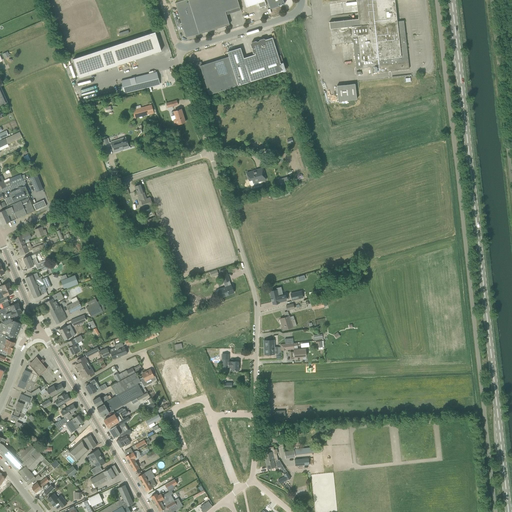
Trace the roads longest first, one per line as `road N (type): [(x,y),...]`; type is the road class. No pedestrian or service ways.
road 1 (unclassified): [(494,511),(436,0)]
road 2 (primary): [(507,511),(450,0)]
road 3 (unclassified): [(255,414),(254,294),(209,153)]
road 4 (unclassified): [(0,235),(209,153)]
road 5 (unclassified): [(511,170),(493,0)]
road 6 (tertiary): [(149,511),(75,387)]
road 7 (unclassified): [(181,47),(293,15),(301,0)]
road 8 (track): [(145,350),(174,340),(194,316),(254,294)]
